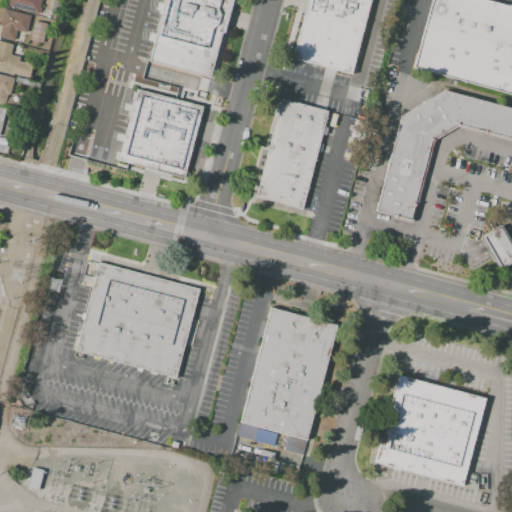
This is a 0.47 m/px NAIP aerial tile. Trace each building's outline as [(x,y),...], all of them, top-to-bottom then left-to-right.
[(7,6),(8,0),(41,0),(38,14),(7,6)] [(165,0),(149,63),(210,79),(230,0),(165,0)] [(372,0),(353,75),(293,60),(308,0),(372,0)] [(511,7),(484,0),(430,0),(411,68),(511,95),(511,7)] [(50,12),(52,3),(59,5),(57,13),(52,12),(50,12)] [(14,41),(0,37),(0,21),(3,9),(30,16),(26,33),(17,30),(14,41)] [(46,24),(41,43),(30,40),(32,34),(35,21),(46,24)] [(0,70),(0,40),(13,44),(10,54),(20,56),(19,60),(23,61),(23,60),(31,62),(30,63),(40,66),(37,80),(0,70)] [(6,105),(0,103),(0,74),(15,78),(10,96),(9,95),(6,105)] [(202,107),(137,91),(118,161),(184,178),(202,107)] [(412,221),(433,140),(458,127),(511,140),(511,109),(445,92),(401,117),(376,212),(412,221)] [(328,113),(282,101),(257,197),(303,210),(328,113)] [(33,105),(30,114),(24,113),(26,103),(33,105)] [(0,143),(10,146),(8,155),(0,152),(0,143)] [(480,238),(499,271),(511,263),(511,246),(500,226),(480,238)] [(97,263),(198,290),(175,378),(76,351),(97,263)] [(270,308),(336,325),(306,440),(240,422),(270,308)] [(398,376),(374,462),(461,487),(485,399),(398,376)] [(283,450),(302,454),(304,439),(286,436),(283,450)] [(36,490),(42,470),(31,467),(26,487),(36,490)]
